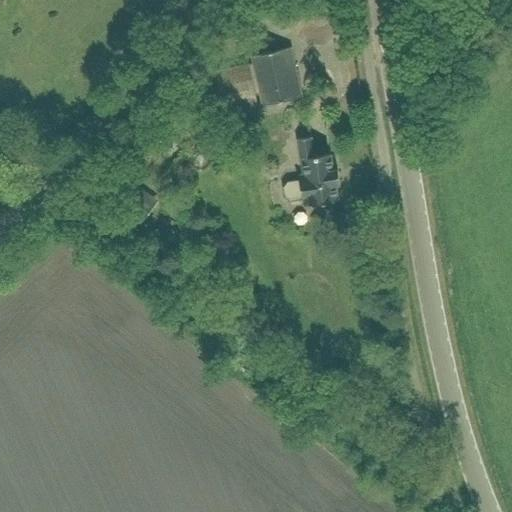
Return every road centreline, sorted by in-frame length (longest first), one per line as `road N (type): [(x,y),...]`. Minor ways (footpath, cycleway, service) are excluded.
road 1 (secondary): [(491,511),(443,357),(380,0)]
road 2 (unclassified): [(0,229),(219,0)]
